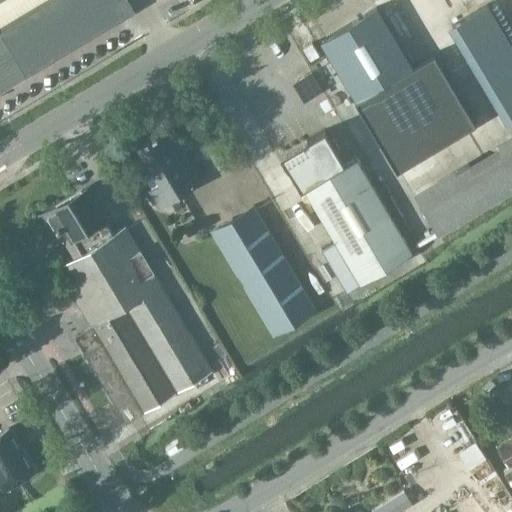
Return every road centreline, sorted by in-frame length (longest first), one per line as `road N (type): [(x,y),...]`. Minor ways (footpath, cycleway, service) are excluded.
road 1 (tertiary): [(231,511),(511,339)]
road 2 (unclassified): [(0,156),(262,0)]
road 3 (tertiary): [(124,511),(0,309)]
